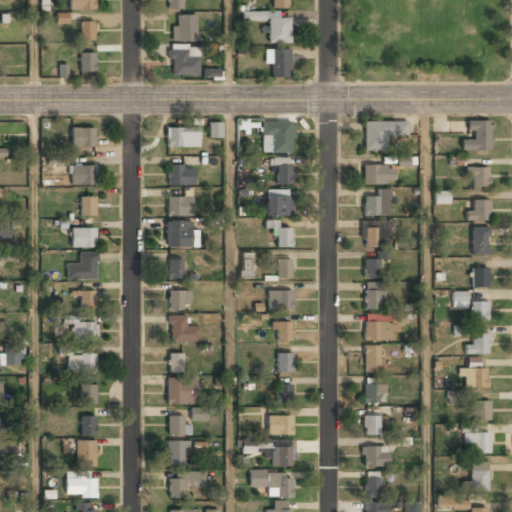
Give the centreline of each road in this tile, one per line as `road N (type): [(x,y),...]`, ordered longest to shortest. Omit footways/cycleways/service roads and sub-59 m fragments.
road 1 (secondary): [(511,100),(0,101)]
road 2 (residential): [(131,0),(132,511)]
road 3 (tertiary): [(328,0),(328,511)]
